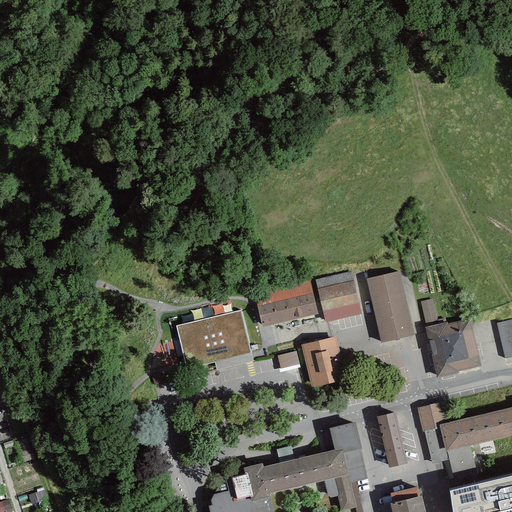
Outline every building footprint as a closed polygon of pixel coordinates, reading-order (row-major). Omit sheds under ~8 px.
[(131,211),(118,215),(126,230),(138,226),(131,211)] [(326,312),(328,321),(363,312),(353,270),(318,278),(326,312)] [(370,278),(384,342),(418,335),(415,320),(420,319),(409,270),(370,278)] [(257,293),(265,326),(326,312),(318,278),(257,293)] [(423,301),(439,377),(484,367),(474,316),(441,323),(436,299),(423,301)] [(241,311),(176,326),(187,370),(252,354),(241,311)] [(511,321),(499,324),(506,358),(511,356),(511,321)] [(304,345),(314,386),(350,377),(340,336),(304,345)] [(277,355),(280,367),(298,363),(295,350),(277,355)] [(511,406),(452,421),(447,402),(422,408),(436,465),(452,461),(458,488),(483,482),(474,443),(511,434),(511,406)] [(380,417),(392,467),(408,464),(395,413),(380,417)] [(344,510),(360,507),(354,481),(369,478),(362,448),(367,447),(360,419),(334,425),(339,448),(229,473),(233,490),(215,494),(219,511),(280,511),(276,494),(327,482),(330,498),(341,496),(344,510)] [(275,447),(277,459),(291,456),(289,445),(275,447)] [(27,463),(30,472),(37,470),(33,460),(27,463)] [(511,511),(511,476),(458,488),(463,511),(511,511)] [(383,506),(384,511),(432,511),(428,493),(425,494),(423,485),(395,492),(397,503),(383,506)] [(29,495),(31,504),(48,499),(45,490),(29,495)] [(0,502),(0,511),(3,511),(12,510),(9,499),(0,502)]
